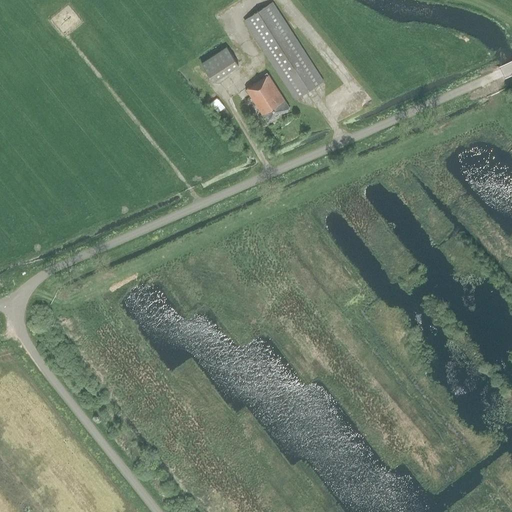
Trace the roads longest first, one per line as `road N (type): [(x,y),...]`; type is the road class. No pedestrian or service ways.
road 1 (unclassified): [(17,301),(47,272),(511,68)]
road 2 (unclassified): [(158,511),(32,352),(17,301)]
